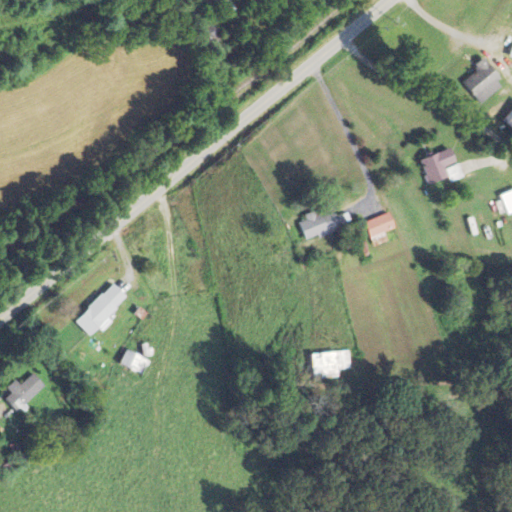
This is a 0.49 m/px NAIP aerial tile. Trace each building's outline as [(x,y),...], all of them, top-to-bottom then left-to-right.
[(474,66),(476,69),(461,83),(480,104),(499,87),(495,81),(500,77),(482,58),(474,66)] [(511,107),(502,121),(511,127),(511,107)] [(456,163),(450,148),(419,160),(429,185),(448,177),(444,168),(456,163)] [(346,224),(340,210),(317,220),(314,211),(303,215),(305,220),(298,223),(306,242),(346,224)] [(395,228),(388,212),(363,223),(373,247),(387,241),(384,233),(395,228)] [(127,298),(113,284),(74,321),(88,337),(97,328),(101,332),(111,323),(106,318),(127,298)] [(350,369),(348,350),(310,355),(314,381),(338,377),(337,371),(350,369)] [(10,393),(4,400),(17,414),(45,388),(32,374),(19,386),(14,380),(5,388),(10,393)]
